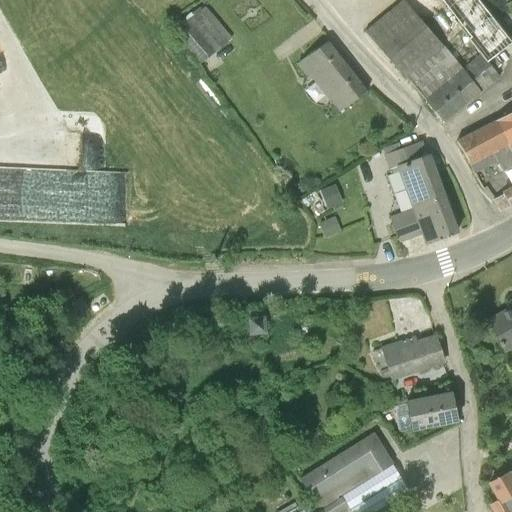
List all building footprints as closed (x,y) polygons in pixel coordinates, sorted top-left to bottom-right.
[(403,0),(399,0),(364,32),(403,77),(404,76),(442,123),(498,76),(486,61),(510,42),(477,0),(435,0),(478,54),(461,67),(403,0)] [(179,27),(171,33),(199,64),(230,38),(203,7),(192,16),(189,13),(177,24),(179,27)] [(314,83),(324,96),(338,113),(365,91),(326,41),(296,65),(306,77),(308,76),(314,83)] [(324,96),(314,83),(304,91),(315,103),(324,96)] [(479,170),(490,164),(495,161),(501,171),(511,165),(511,185),(500,191),(501,194),(492,199),(499,211),(511,203),(511,109),(455,141),(473,173),(479,170)] [(399,149),(384,155),(382,155),(389,175),(385,176),(392,193),(402,189),(410,209),(443,198),(426,154),(424,155),(419,141),(399,149)] [(384,155),(399,149),(397,143),(381,148),(384,155)] [(490,164),(479,170),(483,177),(494,172),(490,164)] [(332,184),(318,190),(326,210),(342,203),(332,184)] [(443,198),(410,209),(388,217),(397,242),(421,233),(425,244),(455,233),(443,198)] [(333,216),(317,223),(323,237),(339,231),(333,216)] [(80,298),(66,306),(74,319),(87,311),(80,298)] [(511,302),(506,306),(508,308),(486,320),(498,341),(497,342),(499,346),(500,345),(503,350),(511,345),(511,302)] [(262,317),(247,318),(249,334),(264,333),(262,317)] [(422,352),(437,347),(434,336),(416,341),(415,337),(371,351),(372,352),(380,350),(390,380),(426,368),(426,367),(422,352)] [(422,352),(426,367),(442,362),(437,347),(422,352)] [(405,404),(393,406),(399,431),(456,419),(451,393),(405,402),(405,404)] [(301,506),(304,511),(336,511),(356,500),(350,490),(338,497),(337,496),(367,476),(368,477),(392,463),(372,432),(297,477),(312,499),(301,506)] [(511,434),(496,443),(503,456),(511,451),(511,434)] [(488,482),(506,472),(501,464),(484,474),(488,482)] [(446,466),(409,489),(422,510),(459,487),(446,466)] [(506,472),(488,482),(498,499),(489,504),(493,511),(511,511),(511,478),(508,471),(506,472)] [(304,511),(301,506),(299,503),(295,506),(292,502),(275,511),(304,511)]
